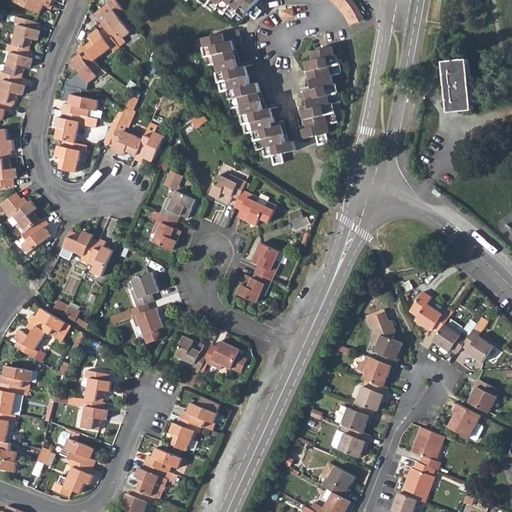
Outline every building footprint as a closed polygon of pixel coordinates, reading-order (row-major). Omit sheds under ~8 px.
[(48,8),(51,1),(49,0),(14,0),(13,3),(39,14),(43,5),(48,8)] [(109,8),(96,18),(104,30),(112,39),(117,35),(121,41),(130,34),(119,19),(126,15),(115,0),(111,0),(106,4),(107,5),(109,8)] [(250,10),(257,16),(263,9),(256,3),(258,0),(193,0),(197,3),(199,0),(206,0),(216,8),(221,2),(235,14),(240,8),(247,14),(250,10)] [(332,0),(333,0),(338,5),(342,10),(346,16),(349,23),(363,17),(360,10),(356,3),(353,0),(332,0)] [(107,5),(94,16),(96,18),(109,8),(107,5)] [(293,6),(282,9),(285,18),(295,14),(293,6)] [(37,31),(39,25),(15,18),(13,25),(18,27),(12,47),(28,52),(32,41),(37,43),(41,32),(37,31)] [(233,28),(193,40),(195,49),(201,47),(209,75),(216,73),(221,91),(227,89),(236,116),(242,115),(248,133),(254,131),(260,148),(266,146),(269,155),(272,155),(275,164),(283,161),(280,152),(294,148),(291,139),(286,140),(281,123),(275,125),(269,107),(263,108),(255,81),(248,83),(242,65),(236,67),(230,43),(236,41),(233,28)] [(92,42),(83,49),(93,61),(109,49),(112,53),(119,48),(118,47),(112,39),(104,30),(99,34),(97,31),(89,38),(92,42)] [(124,44),(121,41),(117,35),(112,39),(118,47),(119,48),(124,44)] [(298,128),(300,137),(315,134),(317,143),(326,142),(324,132),(328,132),(326,122),(332,121),(329,102),(336,101),(330,73),(337,71),(333,52),(340,51),(339,43),(311,48),(313,57),(306,58),(310,77),(302,79),(308,106),(301,108),(304,126),(298,128)] [(28,59),(30,52),(28,52),(12,47),(7,45),(5,52),(10,53),(4,74),(20,78),(23,68),(29,70),(32,60),(28,59)] [(97,81),(107,74),(98,68),(93,61),(83,49),(82,47),(76,52),(79,57),(71,63),(88,85),(96,80),(97,81)] [(10,53),(5,52),(0,66),(0,72),(4,74),(10,53)] [(443,64),(449,114),(473,111),(467,61),(443,64)] [(20,86),(22,79),(20,78),(4,74),(0,72),(0,79),(2,80),(0,85),(0,102),(12,106),(13,106),(16,95),(21,96),(24,87),(20,86)] [(65,104),(63,112),(88,117),(89,118),(91,111),(97,112),(99,101),(73,95),(70,106),(65,104)] [(142,140),(123,131),(125,127),(127,127),(132,116),(131,115),(137,100),(131,97),(124,112),(119,124),(108,146),(115,149),(114,152),(123,156),(125,152),(135,156),(142,140)] [(10,113),(12,106),(0,102),(0,119),(2,120),(5,111),(10,113)] [(119,108),(113,123),(119,124),(124,112),(119,108)] [(86,125),(88,117),(63,112),(61,118),(58,117),(56,127),(61,128),(58,140),(61,141),(77,144),(81,124),(86,125)] [(197,129),(208,121),(202,114),(192,122),(196,127),(197,129)] [(186,135),(196,127),(192,122),(181,129),(186,135)] [(103,144),(108,146),(119,124),(113,123),(103,144)] [(7,141),(6,130),(0,131),(0,159),(9,159),(11,158),(9,151),(14,151),(13,141),(7,141)] [(151,138),(145,135),(142,140),(135,156),(133,161),(140,164),(143,159),(152,163),(163,137),(153,132),(151,138)] [(86,153),(87,146),(77,144),(61,141),(60,147),(57,147),(55,156),(59,157),(57,169),(76,173),(81,152),(86,153)] [(9,169),(9,159),(0,159),(0,187),(13,186),(12,179),(16,178),(15,169),(9,169)] [(232,194),(239,198),(242,191),(243,189),(246,183),(246,182),(221,170),(219,176),(218,175),(209,195),(227,204),(231,198),(232,194)] [(167,180),(179,185),(182,178),(170,172),(167,180)] [(179,185),(167,180),(164,186),(177,192),(179,185)] [(441,196),(444,192),(436,187),(434,191),(441,196)] [(260,198),(259,199),(242,191),(239,198),(238,201),(236,205),(242,208),(240,212),(237,218),(256,227),(260,221),(267,225),(275,208),(267,205),(269,202),(260,198)] [(168,199),(160,216),(173,221),(176,214),(180,216),(186,220),(195,200),(177,192),(172,201),(168,199)] [(15,195),(2,203),(8,211),(20,201),(15,195)] [(23,199),(20,201),(8,211),(4,214),(9,220),(13,216),(27,233),(40,222),(32,212),(36,209),(30,202),(28,204),(23,199)] [(170,228),(173,221),(160,216),(153,212),(151,218),(157,222),(153,232),(157,234),(152,243),(171,252),(180,233),(174,230),(170,228)] [(49,225),(44,218),(40,222),(27,233),(23,236),(27,241),(22,245),(28,253),(51,236),(44,228),(49,225)] [(308,218),(291,224),(293,230),(310,224),(308,218)] [(80,237),(71,232),(63,248),(82,256),(80,260),(87,264),(97,242),(90,239),(91,236),(82,232),(80,237)] [(18,240),(22,245),(27,241),(23,236),(18,240)] [(105,242),(98,239),(97,242),(87,264),(93,267),(91,272),(101,277),(112,251),(103,247),(105,242)] [(259,268),(256,275),(271,281),(278,265),(279,266),(284,256),(258,244),(249,263),(255,266),(259,268)] [(132,298),(136,308),(143,306),(147,304),(150,303),(147,296),(151,295),(158,292),(151,272),(131,279),(137,296),(132,298)] [(263,298),(271,281),(256,275),(253,281),(249,279),(243,276),(234,296),(254,305),(259,295),(263,298)] [(433,327),(440,331),(446,322),(454,311),(423,290),(410,309),(418,315),(416,318),(432,329),(433,327)] [(61,301),(57,309),(67,315),(72,305),(61,301)] [(157,309),(149,311),(147,304),(143,306),(136,308),(111,317),(114,325),(133,318),(136,328),(141,326),(144,335),(163,328),(157,309)] [(82,312),(72,305),(67,315),(77,321),(79,318),(82,312)] [(379,351),(376,358),(391,364),(396,366),(399,359),(396,358),(403,342),(392,337),(396,329),(391,319),(388,320),(384,311),(366,320),(369,327),(372,328),(375,332),(371,341),(378,344),(375,349),(379,351)] [(60,344),(69,329),(40,312),(35,320),(31,318),(27,324),(28,325),(43,334),(60,344)] [(90,325),(79,318),(77,321),(89,328),(90,325)] [(487,325),(481,321),(471,335),(464,345),(471,348),(469,351),(484,361),(495,345),(480,335),(487,325)] [(453,347),(460,351),(464,345),(471,335),(464,330),(462,333),(446,322),(440,331),(435,338),(452,348),(453,347)] [(33,352),(43,334),(28,325),(22,335),(18,332),(13,341),(18,343),(14,349),(33,361),(37,354),(33,352)] [(79,334),(72,350),(75,352),(82,337),(79,334)] [(181,364),(197,372),(202,362),(204,358),(197,355),(199,351),(203,344),(184,335),(174,355),(183,359),(181,364)] [(220,342),(217,348),(210,345),(209,349),(206,355),(204,358),(202,362),(219,370),(221,366),(230,370),(239,351),(220,342)] [(72,350),(69,349),(65,357),(72,360),(75,352),(72,350)] [(41,353),(36,362),(41,365),(46,356),(41,353)] [(360,369),(365,371),(372,356),(366,353),(363,358),(360,360),(358,367),(360,369)] [(382,385),(391,364),(376,358),(372,356),(365,371),(363,377),(369,380),(382,385)] [(0,376),(0,384),(21,389),(23,382),(34,384),(36,373),(4,367),(2,377),(0,376)] [(88,380),(84,401),(102,404),(104,393),(108,394),(111,384),(107,383),(108,377),(85,372),(84,379),(88,380)] [(476,383),(468,399),(488,410),(497,394),(493,392),(497,386),(477,376),(474,382),(476,383)] [(386,394),(388,387),(382,385),(369,380),(366,386),(362,385),(356,401),(375,409),(377,409),(384,393),(386,394)] [(26,397),(28,390),(21,389),(0,384),(0,413),(10,416),(15,395),(26,397)] [(103,411),(104,404),(102,404),(84,401),(81,400),(79,407),(84,408),(80,428),(97,432),(99,420),(104,422),(105,411),(103,411)] [(372,416),(375,409),(356,401),(353,408),(342,404),(341,408),(337,409),(336,413),(338,416),(335,421),(344,424),(352,427),(364,432),(370,416),(372,416)] [(183,410),(180,417),(201,425),(204,427),(207,420),(213,423),(217,412),(191,402),(187,411),(183,410)] [(451,425),(471,436),(471,435),(476,438),(479,437),(485,426),(484,424),(479,421),(483,414),(460,402),(455,411),(458,412),(451,425)] [(13,424),(14,417),(10,416),(0,413),(0,443),(3,444),(8,422),(13,424)] [(199,432),(201,425),(180,417),(177,423),(174,422),(170,431),(175,433),(171,444),(187,451),(194,431),(199,432)] [(344,424),(342,431),(346,433),(349,434),(352,427),(344,424)] [(342,431),(339,430),(334,444),(335,446),(340,448),(360,457),(367,442),(371,443),(374,436),(364,432),(352,427),(349,434),(346,433),(342,431)] [(423,455),(420,463),(437,469),(438,470),(442,463),(438,461),(447,437),(431,430),(423,427),(413,452),(423,455)] [(66,444),(61,456),(70,460),(92,469),(95,461),(90,459),(94,450),(76,443),(68,440),(71,433),(63,430),(59,439),(59,442),(66,444)] [(71,433),(68,440),(76,443),(79,436),(71,433)] [(9,451),(10,446),(3,444),(0,443),(0,460),(13,464),(15,453),(9,451)] [(148,454),(145,461),(167,470),(169,471),(172,464),(178,467),(182,457),(156,446),(152,456),(148,454)] [(45,466),(51,452),(41,448),(40,451),(39,454),(36,462),(45,466)] [(92,469),(70,460),(67,466),(72,468),(67,480),(60,477),(56,485),(54,484),(51,491),(69,498),(72,491),(80,494),(84,483),(88,485),(92,476),(89,475),(92,469)] [(165,477),(167,470),(145,461),(143,468),(140,467),(137,476),(141,477),(137,488),(153,495),(155,496),(160,498),(168,478),(165,477)] [(325,478),(321,484),(328,489),(345,499),(349,492),(347,490),(355,477),(330,462),(321,476),(325,478)] [(413,468),(403,494),(420,500),(426,503),(436,478),(434,477),(437,469),(420,463),(418,462),(415,469),(413,468)] [(152,503),(155,496),(153,495),(137,488),(134,487),(131,493),(128,492),(124,502),(128,503),(124,511),(147,511),(144,510),(148,501),(152,503)] [(344,511),(350,502),(345,499),(328,489),(324,497),(329,500),(324,509),(322,507),(322,508),(315,504),(312,510),(314,511),(344,511)] [(415,511),(420,500),(403,494),(401,493),(394,511),(396,511),(415,511)] [(472,505),(475,498),(467,495),(464,502),(472,505)]
